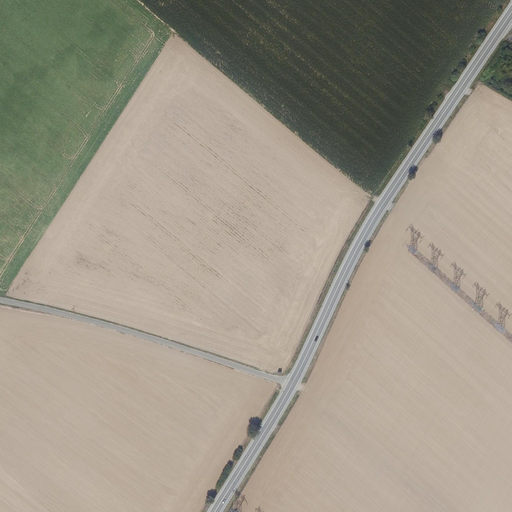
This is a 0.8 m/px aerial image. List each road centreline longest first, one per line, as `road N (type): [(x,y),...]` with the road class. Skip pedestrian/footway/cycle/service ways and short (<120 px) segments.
road 1 (secondary): [(511,11),(368,227),(291,384)]
road 2 (unclassified): [(0,300),(291,384)]
road 3 (secondary): [(291,384),(214,511)]
